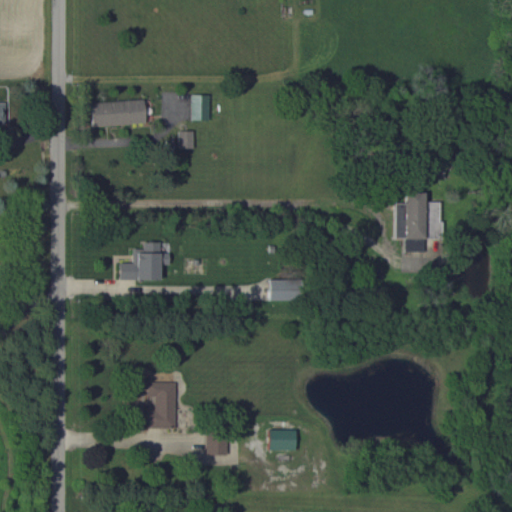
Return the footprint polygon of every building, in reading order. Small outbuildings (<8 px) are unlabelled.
[(187,94),(188,119),(206,119),(205,94),(187,94)] [(86,125),(141,123),(140,99),(85,101),(86,125)] [(175,130),(174,148),(189,148),(190,130),(175,130)] [(390,237),(419,238),(419,231),(433,231),(434,201),(420,201),(420,192),(399,192),(399,202),(390,202),(390,237)] [(152,279),(152,264),(163,264),(163,252),(155,252),(155,242),(138,241),(138,248),(128,248),(128,262),(113,262),(113,279),(152,279)] [(262,299),(282,300),(282,280),(262,280),(262,299)] [(143,427),(171,428),(172,382),(144,381),(144,396),(151,396),(151,410),(144,409),(143,427)] [(290,449),(291,429),(264,429),(264,449),(290,449)] [(202,454),(223,454),(223,436),(202,436),(202,454)]
